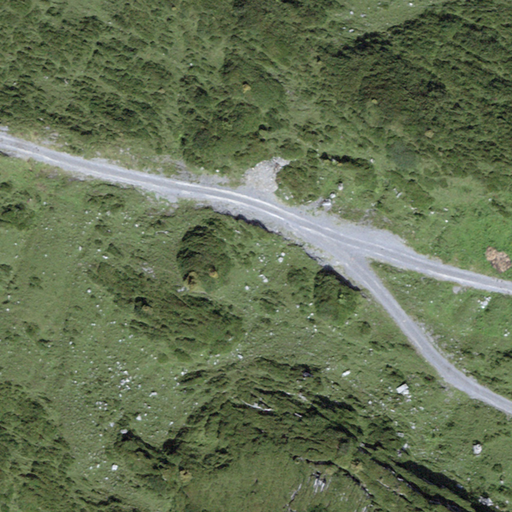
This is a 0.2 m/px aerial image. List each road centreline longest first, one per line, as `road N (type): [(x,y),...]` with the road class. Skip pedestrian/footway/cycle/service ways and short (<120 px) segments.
road 1 (track): [(511,290),(335,238),(244,200),(74,165),(0,138)]
road 2 (track): [(511,409),(467,389),(440,363),(335,238)]
